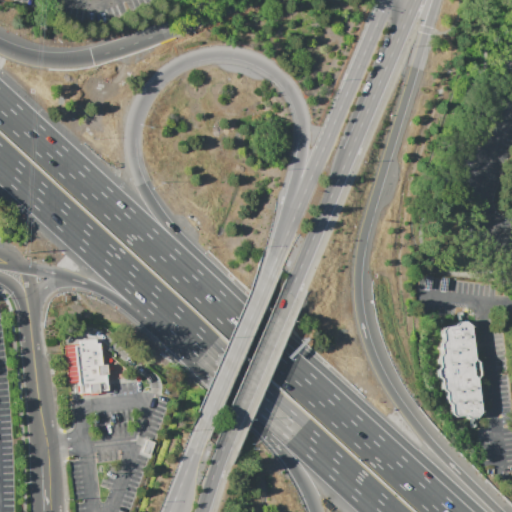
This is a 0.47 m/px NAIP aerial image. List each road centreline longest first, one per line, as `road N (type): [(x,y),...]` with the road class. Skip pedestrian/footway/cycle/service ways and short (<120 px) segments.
road 1 (motorway): [(479,511),(196,254),(140,183),(134,124),(168,70),(199,55),(235,54),(282,79),(299,105),(304,135),(270,275)]
road 2 (motorway): [(451,511),(0,99)]
road 3 (motorway): [(498,511),(390,392),(358,306),(364,232),(435,0)]
road 4 (secondary): [(388,0),(270,275)]
road 5 (motorway): [(0,165),(217,365)]
road 6 (motorway): [(243,0),(82,61)]
road 7 (motorway): [(255,399),(380,511)]
road 8 (secondary): [(270,275),(206,423)]
road 9 (secondary): [(227,441),(290,293)]
road 10 (motorway): [(81,281),(217,365)]
road 11 (secondary): [(290,293),(351,152)]
road 12 (secondary): [(351,152),(403,29)]
road 13 (motorway): [(255,399),(315,511)]
road 14 (secondary): [(33,347),(46,467)]
